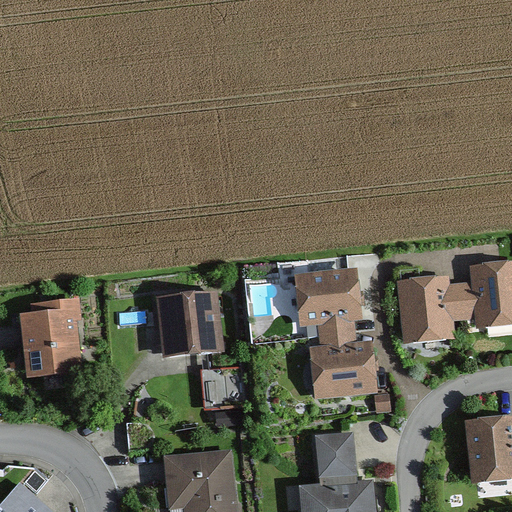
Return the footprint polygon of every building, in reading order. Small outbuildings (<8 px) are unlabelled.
[(511,273),(471,278),(477,331),(511,326),(511,273)] [(355,278),(298,284),(302,329),(360,323),(355,278)] [(444,283),(399,288),(406,346),(450,341),(444,283)] [(218,298),(157,304),(164,362),(224,356),(218,298)] [(74,314),(21,320),(28,380),(81,375),(74,314)] [(370,349),(313,355),(317,404),(374,398),(370,349)] [(205,372),(207,411),(228,410),(226,371),(205,372)] [(511,422),(467,428),(474,486),(511,480),(511,422)] [(304,494),(305,511),(374,511),(373,489),(351,491),(346,441),(318,444),(323,492),(304,494)] [(235,511),(229,454),(163,461),(168,510),(188,507),(188,511),(235,511)] [(45,511),(22,492),(4,511),(45,511)]
